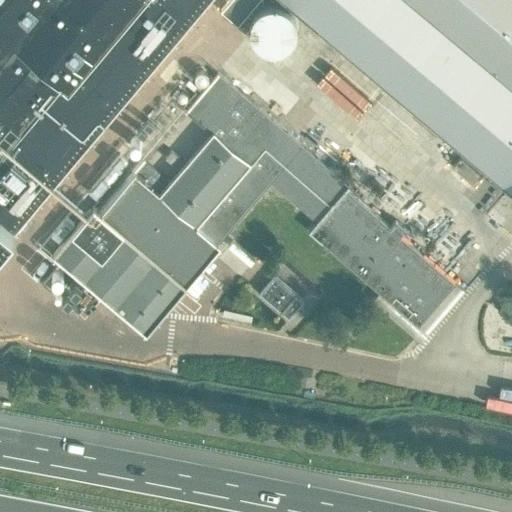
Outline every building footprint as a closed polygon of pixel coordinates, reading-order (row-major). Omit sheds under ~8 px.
[(511,0),(0,0),(0,246),(205,0),(286,0),(511,190),(511,0)] [(237,23),(256,0),(226,0),(219,8),(237,23)] [(92,203),(51,251),(106,297),(146,330),(174,297),(220,243),(217,241),(218,240),(271,179),(317,218),(308,229),(387,297),(419,325),(443,297),(456,282),(401,234),(407,228),(395,218),(390,224),(346,187),(349,184),(218,71),(185,109),(210,131),(168,179),(143,157),(98,209),(92,203)] [(305,297),(275,271),(258,291),(265,297),(288,316),(305,297)] [(507,318),(511,312),(511,296),(511,295),(498,310),(507,318)]
